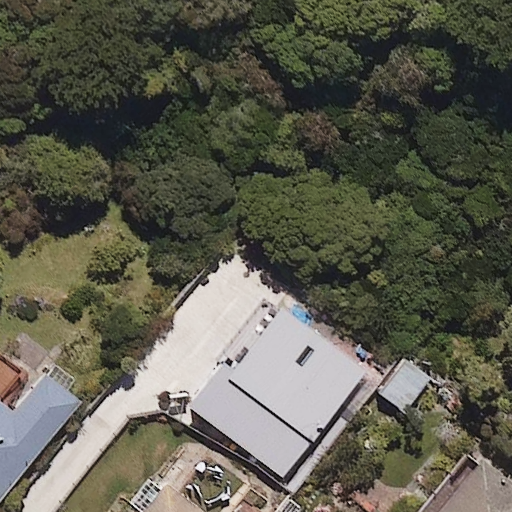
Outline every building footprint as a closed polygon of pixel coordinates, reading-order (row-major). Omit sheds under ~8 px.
[(360,372),(262,300),(183,409),(281,481),(360,372)] [(430,378),(401,357),(374,394),(403,415),(430,378)] [(8,413),(0,406),(0,499),(76,405),(39,375),(8,413)] [(511,511),(511,503),(467,468),(432,511),(511,511)] [(192,511),(160,487),(140,511),(192,511)] [(302,511),(283,497),(271,511),(302,511)]
